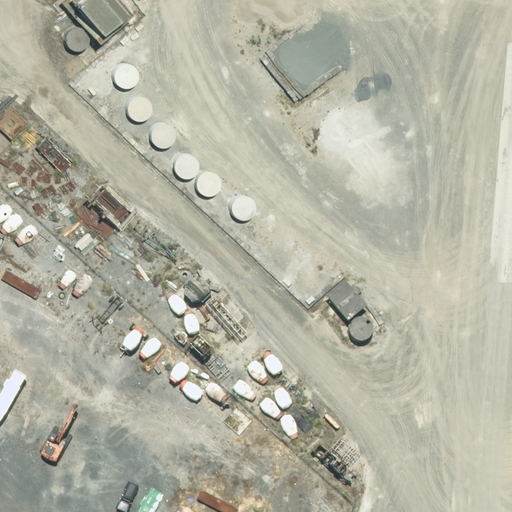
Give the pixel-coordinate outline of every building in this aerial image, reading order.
[(123,0),(76,0),(103,32),(131,9),(123,0)] [(65,42),(68,45),(72,46),(76,46),(80,45),(84,43),(86,39),(87,35),(87,31),(85,28),(82,25),(78,23),(74,23),(71,23),(68,25),(65,28),(63,31),(63,35),(63,38),(65,42)] [(156,122),(191,156),(206,140),(171,106),(156,122)] [(191,156),(156,122),(142,136),(177,170),(191,156)] [(345,274),(325,290),(350,322),(371,306),(345,274)] [(359,340),(362,342),(366,344),(370,344),(374,343),(377,341),(379,337),(380,333),(380,329),(378,325),(375,323),(372,321),(368,320),(364,321),(361,323),(359,325),(357,329),(356,332),(357,336),(359,340)]
